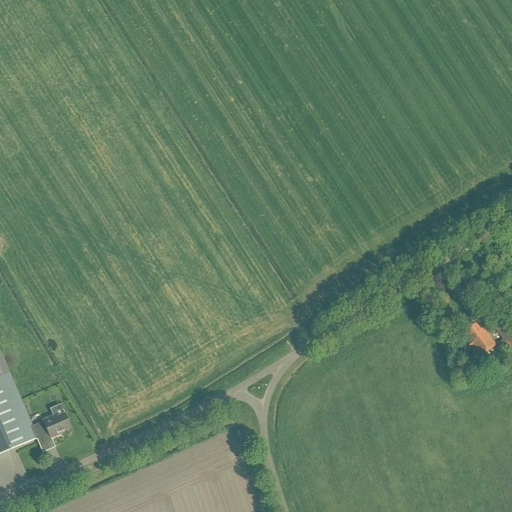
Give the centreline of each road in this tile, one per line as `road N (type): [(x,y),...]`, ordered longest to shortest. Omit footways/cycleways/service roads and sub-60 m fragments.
road 1 (unclassified): [(283,364),(511,216)]
road 2 (unclassified): [(0,499),(234,390)]
